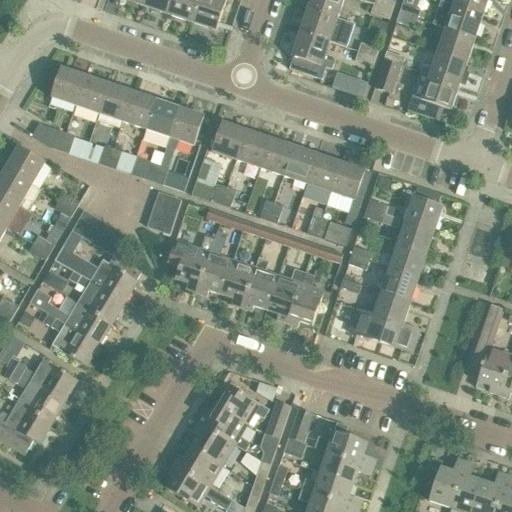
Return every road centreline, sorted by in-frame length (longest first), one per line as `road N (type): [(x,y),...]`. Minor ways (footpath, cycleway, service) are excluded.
road 1 (residential): [(511,444),(231,346),(199,355),(113,511)]
road 2 (residential): [(244,82),(52,20),(11,64)]
road 3 (residential): [(469,162),(244,82)]
road 4 (unclassified): [(469,162),(511,44)]
